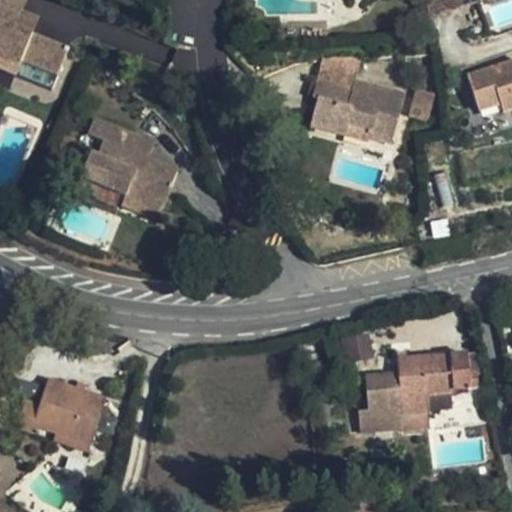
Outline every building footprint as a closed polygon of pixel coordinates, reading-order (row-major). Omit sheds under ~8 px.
[(20,9),(0,0),(0,68),(52,90),(69,48),(32,33),(15,26),(21,10),(20,9)] [(23,0),(0,0),(20,9),(23,0)] [(452,10),(447,0),(429,0),(434,17),(452,10)] [(477,0),(447,0),(452,10),(477,0)] [(39,18),(21,10),(15,26),(32,33),(39,18)] [(323,60),(316,80),(351,90),(354,81),(361,58),(323,60)] [(503,112),(511,109),(511,62),(467,75),(477,110),(500,104),(503,112)] [(351,90),(316,80),(316,82),(312,96),(312,97),(317,99),(310,126),(344,135),(348,124),(369,129),(367,138),(368,138),(390,144),(405,95),(354,81),(351,90)] [(427,120),(434,94),(416,90),(409,115),(427,120)] [(125,196),(162,211),(173,184),(162,179),(168,164),(148,156),(135,150),(140,137),(95,118),(87,134),(104,141),(98,156),(91,153),(81,177),(125,196)] [(364,151),(368,138),(367,138),(369,129),(348,124),(344,135),(342,145),(364,151)] [(154,142),(140,137),(135,150),(148,156),(154,142)] [(162,179),(173,184),(179,169),(168,164),(162,179)] [(158,221),(162,211),(125,196),(121,205),(158,221)] [(402,247),(420,242),(414,217),(396,222),(402,247)] [(466,354),(406,359),(396,360),(397,374),(365,376),(368,409),(359,409),(361,434),(402,431),(402,428),(429,425),(427,396),(454,393),(453,391),(477,389),(475,373),(468,374),(466,354)] [(83,392),(75,389),(47,380),(39,406),(25,401),(15,429),(30,434),(33,426),(55,433),(91,446),(102,412),(106,400),(83,392)] [(125,406),(106,400),(102,412),(122,419),(125,406)] [(91,446),(55,433),(53,442),(88,454),(91,446)]
